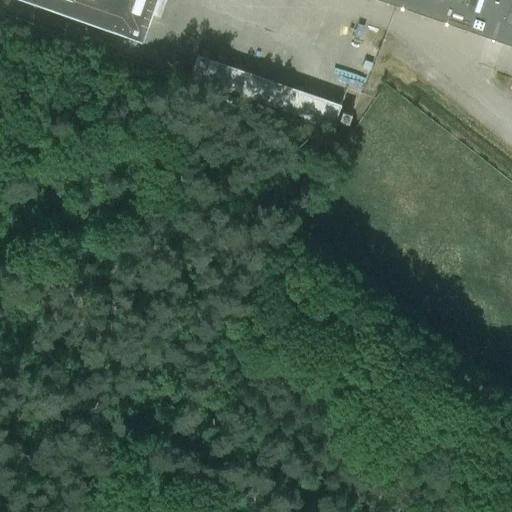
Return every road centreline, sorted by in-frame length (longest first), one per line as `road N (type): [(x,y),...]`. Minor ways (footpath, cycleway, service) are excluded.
road 1 (unknown): [(0,15),(132,61),(180,43),(204,0)]
road 2 (unknown): [(332,0),(453,57),(511,109)]
